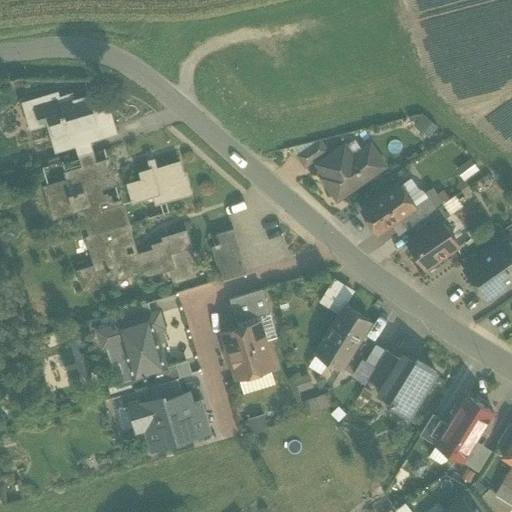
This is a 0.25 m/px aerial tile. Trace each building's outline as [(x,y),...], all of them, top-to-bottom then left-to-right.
[(89,97),(72,103),(70,96),(57,100),(55,94),(30,102),(38,128),(48,125),(55,150),(114,133),(109,114),(107,114),(102,99),(90,103),(89,97)] [(320,141),(297,156),(305,167),(327,151),(320,141)] [(344,145),(317,165),(332,186),(329,188),(337,199),(352,189),(351,186),(360,179),(362,182),(384,166),(370,145),(360,152),(363,157),(356,162),(344,145)] [(92,152),(78,156),(81,168),(95,164),(92,152)] [(95,164),(81,168),(82,169),(66,174),(68,180),(57,183),(59,192),(55,193),(55,194),(51,196),(56,213),(61,212),(61,213),(81,207),(88,229),(94,227),(96,234),(127,225),(121,206),(118,207),(115,195),(113,195),(112,192),(108,194),(104,181),(108,179),(106,172),(111,171),(108,160),(95,164)] [(179,163),(151,171),(150,170),(140,173),(142,180),(128,184),(133,201),(156,194),(159,203),(187,194),(189,193),(188,191),(189,191),(185,178),(184,179),(179,163)] [(400,185),(362,212),(377,233),(390,223),(398,218),(415,206),(414,205),(400,185)] [(415,206),(398,218),(406,229),(412,225),(435,209),(427,196),(414,205),(415,206)] [(435,209),(412,225),(419,235),(441,220),(441,221),(450,215),(442,204),(435,209)] [(406,229),(398,218),(390,223),(398,235),(406,229)] [(419,235),(407,243),(425,269),(458,245),(441,221),(441,220),(419,235)] [(96,234),(86,237),(95,266),(81,270),(87,289),(113,282),(112,279),(131,273),(126,258),(123,247),(133,244),(127,225),(96,234)] [(233,229),(211,236),(214,246),(210,247),(220,280),(246,273),(233,229)] [(185,231),(163,238),(164,242),(153,245),(154,250),(126,258),(130,271),(138,268),(140,276),(171,267),(175,280),(194,275),(190,261),(194,260),(185,231)] [(511,247),(507,240),(465,270),(485,299),(511,279),(511,247)] [(336,312),(349,288),(328,276),(315,300),(336,312)] [(262,289),(229,299),(237,323),(269,313),(262,289)] [(148,302),(114,312),(117,324),(152,313),(148,302)] [(370,322),(345,307),(316,354),(341,370),(370,322)] [(117,324),(98,330),(102,345),(106,344),(111,364),(127,359),(133,378),(144,375),(144,377),(147,376),(146,374),(167,368),(155,330),(164,327),(159,311),(152,313),(117,324)] [(401,325),(391,319),(381,337),(390,342),(401,325)] [(259,322),(223,333),(236,378),(273,368),(259,322)] [(382,389),(400,359),(385,351),(367,380),(382,389)] [(390,404),(410,416),(436,373),(416,360),(414,363),(403,355),(400,359),(382,389),(379,394),(391,401),(390,404)] [(178,378),(143,388),(147,399),(160,395),(161,399),(182,393),(178,378)] [(182,393),(161,399),(160,395),(147,399),(129,405),(136,427),(147,423),(155,448),(206,432),(200,410),(192,412),(186,392),(182,393)] [(493,412),(466,395),(436,445),(463,461),(493,412)] [(511,441),(511,425),(509,423),(497,443),(507,449),(511,441)] [(511,441),(507,449),(503,456),(511,461),(511,467),(503,483),(511,488),(511,441)] [(473,475),(453,462),(448,471),(468,483),(473,475)] [(511,488),(503,483),(496,493),(496,494),(511,503),(511,488)] [(511,511),(511,503),(496,494),(496,493),(489,489),(482,497),(494,511),(511,511)] [(473,511),(462,498),(444,511),(473,511)]
